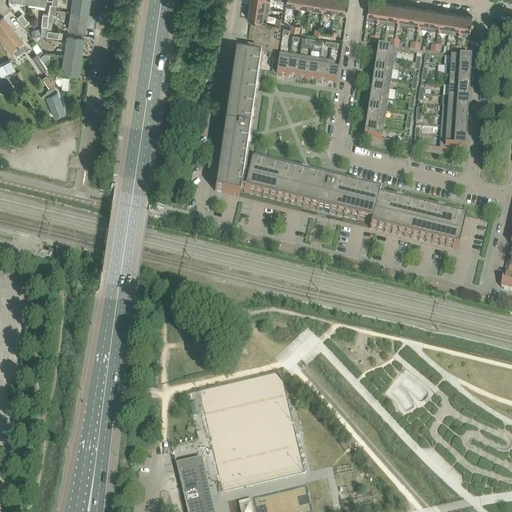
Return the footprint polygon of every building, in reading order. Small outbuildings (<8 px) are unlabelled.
[(73,0),(71,12),(87,14),(88,0),(73,0)] [(250,0),(250,6),(269,9),(269,0),(250,0)] [(324,0),(311,0),(311,7),(323,9),(324,0)] [(336,0),(324,0),(323,9),(335,11),(336,0)] [(349,0),(336,0),(335,11),(347,13),(349,0)] [(369,0),(366,19),(367,19),(377,21),(380,2),(369,0)] [(380,2),(377,21),(387,22),(387,23),(390,3),(380,2)] [(400,5),(390,3),(387,23),(388,22),(397,24),(400,5)] [(400,5),(397,24),(407,25),(407,26),(408,26),(411,6),(400,5)] [(269,10),(269,9),(250,6),(248,18),(267,21),(268,9),(269,10)] [(421,8),(411,6),(408,26),(408,25),(418,27),(421,8)] [(421,8),(418,27),(428,28),(428,29),(431,9),(421,8)] [(441,11),(431,9),(428,29),(439,30),(441,11)] [(452,13),(441,11),(439,30),(448,32),(449,32),(452,13)] [(84,32),(87,14),(71,12),(69,30),(84,32)] [(23,13),(18,16),(25,25),(29,21),(23,13)] [(48,21),(49,14),(42,13),(41,25),(47,26),(48,21)] [(452,13),(449,32),(459,33),(462,14),(452,13)] [(472,16),(462,14),(459,33),(470,35),(470,30),(472,30),(473,23),(471,23),(472,16)] [(22,40),(3,17),(0,19),(0,30),(2,35),(12,47),(22,40)] [(40,28),(32,30),(33,36),(41,34),(40,28)] [(65,55),(80,57),(83,39),(68,36),(65,55)] [(394,61),(395,51),(377,48),(375,58),(394,61)] [(456,48),(455,55),(470,57),(470,58),(471,53),(468,53),(468,50),(461,49),(456,48)] [(235,54),(214,192),(218,192),(239,197),(239,192),(243,193),(244,193),(244,190),(243,189),(244,178),(247,179),(248,176),(245,175),(248,150),(249,151),(251,144),(250,144),(249,143),(251,130),(252,130),(252,126),(253,126),(254,119),(253,119),(255,112),(256,105),(257,98),(258,91),(259,83),(259,84),(260,77),(260,76),(263,53),(246,51),(246,52),(248,52),(247,56),(240,55),(235,54)] [(45,53),(41,57),(45,61),(50,56),(50,53),(48,53),(45,53)] [(309,61),(306,80),(316,81),(319,63),(318,63),(319,55),(311,54),(310,62),(309,61)] [(65,55),(62,73),(78,75),(80,57),(65,55)] [(289,58),(279,57),(276,75),(286,76),(289,58)] [(449,67),(469,69),(470,59),(450,57),(449,67)] [(289,58),(286,76),(296,78),(299,60),(289,58)] [(394,61),(375,58),(374,68),(392,71),(394,61)] [(299,60),(296,78),(306,80),(309,61),(299,60)] [(0,65),(0,74),(13,68),(10,61),(0,65)] [(319,63),(316,81),(326,83),(329,65),(319,63)] [(329,65),(326,83),(336,84),(339,66),(329,65)] [(444,78),(449,78),(469,80),(469,69),(449,67),(445,67),(444,78)] [(392,71),(374,68),(372,78),(390,81),(392,71)] [(390,81),(372,78),(371,88),(389,91),(390,81)] [(449,78),(448,88),(468,89),(469,80),(449,78)] [(389,91),(371,88),(369,98),(387,101),(389,91)] [(443,88),(443,97),(467,99),(468,89),(448,88),(443,88)] [(443,97),(442,107),(447,107),(467,109),(467,99),(443,97)] [(387,101),(369,98),(368,108),(386,111),(387,101)] [(61,99),(51,102),(58,121),(68,117),(61,99)] [(467,109),(447,107),(442,107),(441,117),(466,119),(467,109)] [(386,111),(368,108),(366,118),(384,121),(386,111)] [(465,129),(466,119),(441,117),(441,127),(465,129)] [(384,121),(366,118),(365,128),(383,131),(384,121)] [(465,139),(465,129),(441,127),(440,138),(465,139)] [(365,128),(363,138),(381,140),(383,131),(365,128)] [(25,136),(10,140),(11,144),(26,140),(25,136)] [(457,149),(464,149),(465,139),(440,138),(439,150),(457,152),(457,149)] [(303,208),(344,218),(370,224),(369,228),(369,229),(457,250),(465,221),(463,220),(464,217),(457,216),(457,215),(451,213),(450,214),(443,213),(444,211),(437,210),(437,211),(430,209),(430,208),(423,206),(423,208),(416,206),(416,205),(409,203),(409,204),(402,203),(402,201),(395,200),(395,201),(381,197),(382,193),(375,191),(376,190),(369,188),(368,189),(361,188),(362,186),(355,185),(355,186),(348,184),(348,183),(341,181),(341,183),(321,178),(322,177),(315,175),(315,176),(308,175),(308,173),(301,172),(301,173),(294,171),(294,170),(287,168),(287,170),(280,168),(280,167),(273,165),(273,166),(253,161),(252,164),(251,164),(248,176),(247,179),(244,190),(244,193),(243,193),(303,208)] [(511,274),(511,275),(511,274),(505,273),(501,289),(511,291),(511,274)] [(275,398),(286,395),(280,371),(253,378),(255,386),(257,385),(261,399),(274,396),(275,398)] [(390,392),(406,413),(433,392),(427,384),(423,387),(411,371),(404,377),(408,382),(401,387),(400,385),(390,392)] [(284,446),(293,445),(296,460),(301,459),(296,434),(292,435),(291,431),(283,432),(284,437),(287,436),(289,443),(284,444),(284,446)] [(208,511),(198,465),(177,470),(178,476),(186,511),(208,511)] [(326,486),(298,489),(300,509),(329,505),(326,486)] [(287,511),(284,498),(261,503),(263,511),(287,511)]
